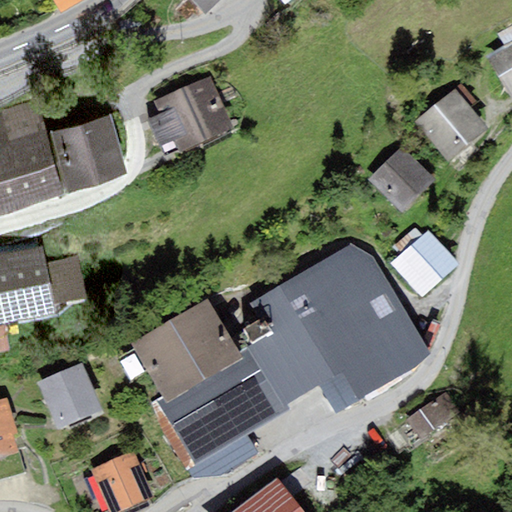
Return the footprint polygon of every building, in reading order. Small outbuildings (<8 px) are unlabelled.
[(52,0),(61,13),(83,0),(52,0)] [(190,0),(205,16),(223,0),(190,0)] [(505,45),(511,40),(511,25),(498,34),(505,45)] [(511,99),(511,98),(511,40),(505,45),(485,57),(511,99)] [(211,76),(153,101),(159,115),(147,120),(159,147),(171,142),(177,154),(234,129),(211,76)] [(462,84),(455,89),(470,107),(476,102),(462,84)] [(447,162),(488,130),(470,107),(455,89),(414,121),(447,162)] [(0,217),(64,196),(34,99),(0,109),(0,217)] [(110,115),(50,133),(67,192),(128,175),(110,115)] [(404,213),(435,180),(399,146),(368,179),(404,213)] [(393,248),(399,255),(422,234),(416,228),(393,248)] [(422,298),(459,264),(427,229),(422,234),(399,255),(390,263),(422,298)] [(374,258),(350,245),(249,305),(268,335),(247,348),(284,405),(320,387),(335,413),(415,367),(430,353),(374,258)] [(45,262),(42,248),(0,256),(0,327),(56,316),(53,304),(45,262)] [(45,262),(53,304),(86,297),(77,255),(45,262)] [(167,404),(242,359),(239,353),(206,298),(131,343),(163,397),(167,404)] [(289,409),(284,405),(247,348),(239,353),(242,359),(167,404),(163,397),(156,402),(196,465),(246,435),(289,409)] [(102,411),(82,364),(38,383),(58,430),(102,411)] [(445,394),(406,420),(420,440),(459,414),(445,394)] [(6,398),(0,399),(0,456),(17,451),(12,434),(17,432),(6,398)] [(258,453),(246,435),(196,465),(185,471),(191,479),(224,476),(258,453)] [(134,451),(91,470),(109,511),(119,511),(154,497),(134,451)] [(303,511),(277,477),(231,511),(303,511)]
